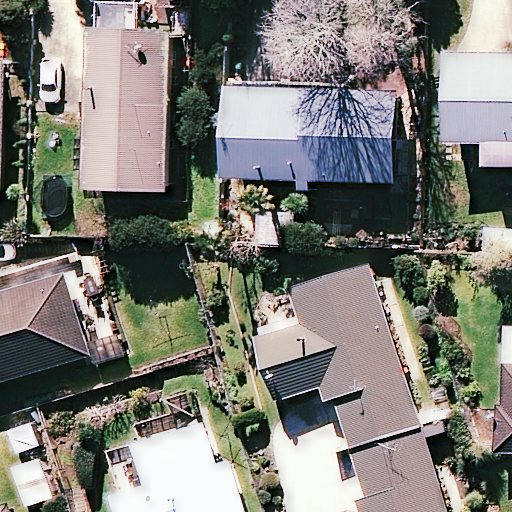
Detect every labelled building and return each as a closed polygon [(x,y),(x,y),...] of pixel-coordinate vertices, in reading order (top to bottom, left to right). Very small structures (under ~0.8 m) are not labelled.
[(181,197),(187,38),(107,34),(100,193),(181,197)] [(458,147),(492,148),(492,168),(511,168),(511,58),(458,58),(458,147)] [(13,66),(0,65),(0,197),(10,198),(13,66)] [(404,187),(406,94),(245,91),(243,184),(404,187)] [(454,511),(378,268),(299,293),(309,327),(269,340),(288,401),(339,385),(379,511),(374,511),(454,511)] [(0,386),(99,357),(75,275),(4,296),(0,282),(0,386)] [(222,467),(210,425),(142,446),(155,488),(122,498),(126,511),(247,511),(233,463),(222,467)] [(56,499),(45,461),(21,468),(32,506),(56,499)]
